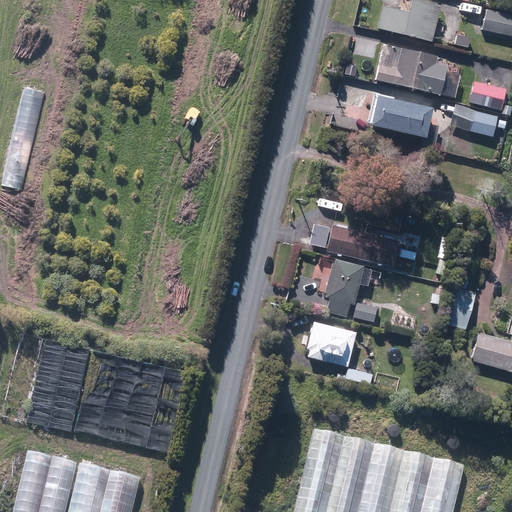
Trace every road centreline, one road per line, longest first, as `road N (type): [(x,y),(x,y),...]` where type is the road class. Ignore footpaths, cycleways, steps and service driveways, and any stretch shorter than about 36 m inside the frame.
road 1 (residential): [(200,511),(320,0)]
road 2 (unknown): [(286,144),(487,215),(490,261),(473,323)]
